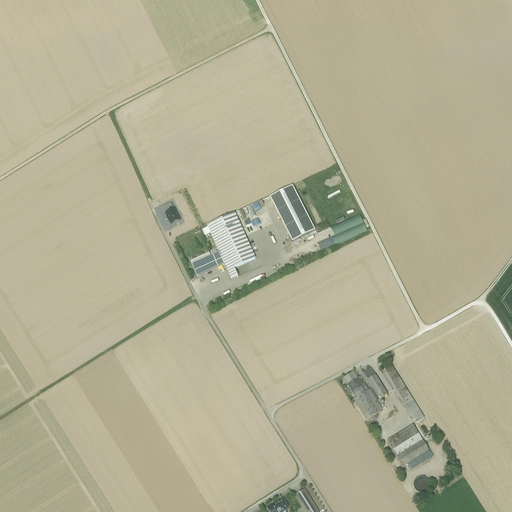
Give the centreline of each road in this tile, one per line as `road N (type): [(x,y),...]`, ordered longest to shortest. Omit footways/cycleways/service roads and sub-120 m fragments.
road 1 (track): [(511,348),(483,302),(422,332),(256,0)]
road 2 (track): [(0,179),(111,109),(270,28)]
road 3 (unclassified): [(305,474),(266,411),(422,332)]
road 4 (track): [(195,295),(0,418)]
